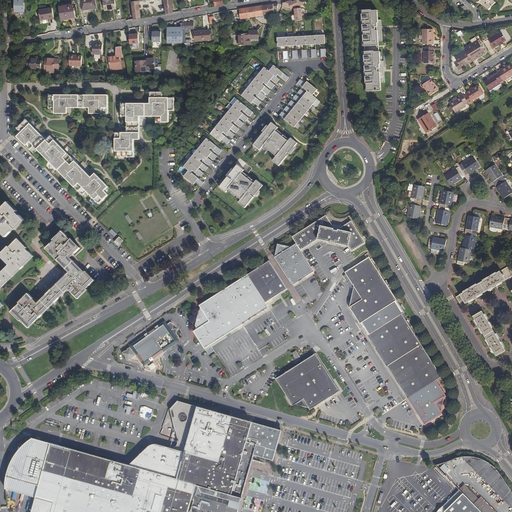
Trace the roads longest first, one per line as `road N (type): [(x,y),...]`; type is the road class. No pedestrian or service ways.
road 1 (secondary): [(75,360),(336,191)]
road 2 (residential): [(146,290),(3,142),(3,86)]
road 3 (secondary): [(343,192),(369,219),(457,372),(470,416)]
road 4 (residential): [(269,0),(13,44)]
road 5 (residential): [(210,252),(185,211),(300,64)]
road 6 (unclassified): [(365,413),(321,345),(303,339),(227,384),(230,403)]
road 7 (secondary): [(146,290),(33,355),(0,365)]
road 8 (unclassified): [(75,360),(230,403)]
road 9 (secondary): [(321,166),(290,203),(210,252)]
road 10 (secondary): [(488,414),(420,292)]
road 11 (residential): [(511,49),(452,81),(446,22)]
road 12 (unclassified): [(230,403),(351,438)]
road 13 (secondary): [(420,292),(373,207),(367,179)]
road 14 (residential): [(439,281),(489,363),(511,360)]
